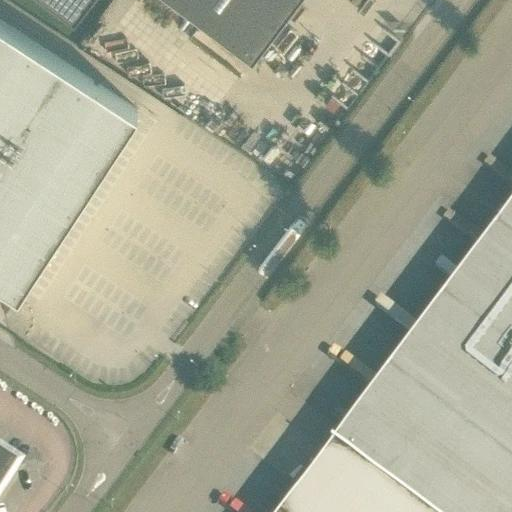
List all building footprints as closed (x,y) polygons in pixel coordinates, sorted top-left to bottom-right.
[(0,0),(0,280),(18,292),(111,150),(138,109),(0,19),(0,0)] [(51,0),(74,17),(87,1),(87,0),(51,0)] [(171,0),(252,61),(297,0),(171,0)] [(511,511),(511,217),(335,454),(333,452),(332,453),(334,455),(290,511),(511,511)] [(0,498),(20,468),(0,454),(0,498)]
